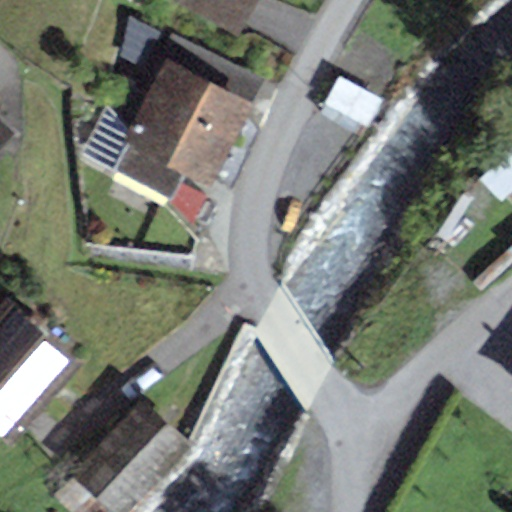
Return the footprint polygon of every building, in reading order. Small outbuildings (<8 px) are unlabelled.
[(172,0),(239,36),(258,0),(172,0)] [(143,70),(159,34),(129,20),(119,60),(143,70)] [(252,101),(164,58),(123,142),(127,144),(112,173),(169,201),(182,174),(210,187),(252,101)] [(384,102),(339,77),(324,105),(369,130),(384,102)] [(84,365),(8,299),(0,307),(0,437),(12,448),(84,365)] [(128,511),(191,446),(141,399),(68,476),(106,511),(128,511)]
